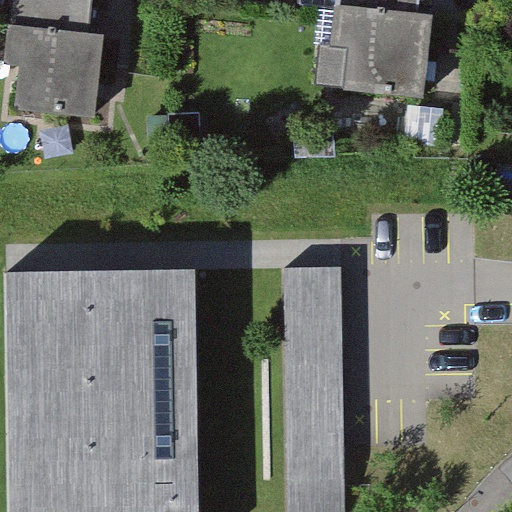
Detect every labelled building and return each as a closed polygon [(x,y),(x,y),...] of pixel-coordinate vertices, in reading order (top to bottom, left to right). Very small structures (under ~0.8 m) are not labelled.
[(0,0),(14,2),(9,36),(89,47),(94,0),(0,0)] [(336,0),(335,16),(419,26),(421,0),(336,0)] [(348,59),(344,100),(423,109),(433,27),(419,26),(335,16),(330,57),(348,59)] [(15,118),(95,129),(105,49),(89,47),(9,36),(4,75),(21,77),(15,118)] [(284,269),(289,511),(346,511),(342,268),(284,269)] [(7,275),(10,511),(200,511),(196,272),(7,275)]
